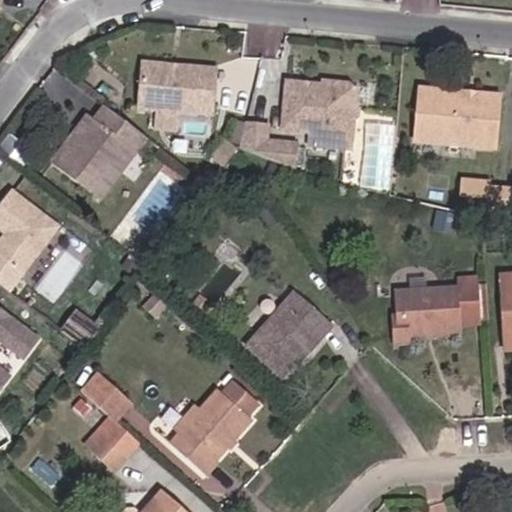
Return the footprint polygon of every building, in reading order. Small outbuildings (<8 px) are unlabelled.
[(211,72),(140,66),(136,110),(208,116),(211,72)] [(313,87),(277,83),(271,128),(301,131),(299,146),(346,152),(350,121),(354,117),(355,110),(352,105),(354,92),(348,86),(314,82),(313,87)] [(490,152),(495,100),(415,92),(411,136),(437,139),(436,147),(490,152)] [(143,137),(102,105),(91,119),(85,114),(48,161),(87,192),(109,164),(117,170),(143,137)] [(205,133),(206,118),(182,116),(182,132),(205,133)] [(437,139),(411,136),(410,145),(436,147),(437,139)] [(117,170),(109,164),(87,192),(95,199),(117,170)] [(53,227),(6,190),(0,197),(0,232),(1,233),(2,240),(0,240),(0,261),(15,273),(53,227)] [(509,312),(511,355),(511,277),(494,278),(495,313),(509,312)] [(423,341),(434,341),(454,339),(453,298),(391,302),(393,319),(386,320),(387,350),(407,349),(406,342),(423,341)] [(293,356),(300,362),(325,335),(287,301),(240,354),(270,381),(285,364),(293,356)] [(498,356),(511,355),(509,312),(495,313),(498,356)] [(94,332),(71,314),(56,334),(80,352),(94,332)] [(0,384),(4,379),(0,376),(0,348),(17,362),(33,342),(0,317),(0,384)] [(293,371),(300,362),(293,356),(285,364),(293,371)] [(70,390),(77,396),(92,380),(85,373),(70,390)] [(118,404),(92,380),(77,396),(103,420),(118,404)] [(214,388),(247,416),(251,412),(219,383),(214,388)] [(214,388),(209,394),(242,423),(247,416),(214,388)] [(196,476),(242,423),(209,394),(192,413),(171,438),(163,448),(196,476)] [(162,430),(171,438),(192,413),(183,406),(162,430)] [(102,420),(77,449),(107,476),(132,447),(103,420),(102,420)] [(174,511),(157,496),(142,511),(174,511)]
